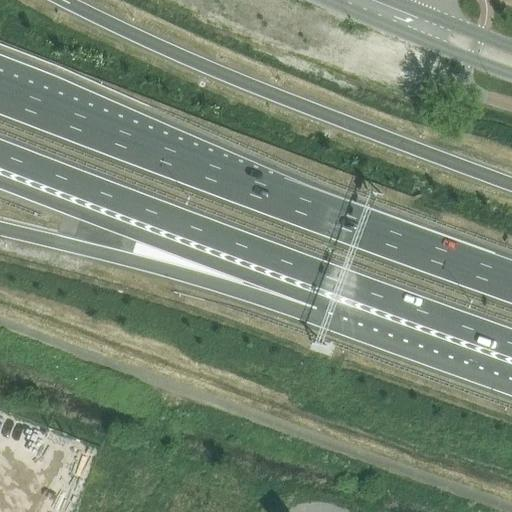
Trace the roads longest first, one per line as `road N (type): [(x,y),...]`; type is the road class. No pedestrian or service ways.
road 1 (trunk): [(0,151),(511,344)]
road 2 (trunk): [(511,281),(0,92)]
road 3 (trunk): [(0,182),(511,371)]
road 4 (track): [(0,320),(511,509)]
road 5 (tertiary): [(511,59),(363,0)]
